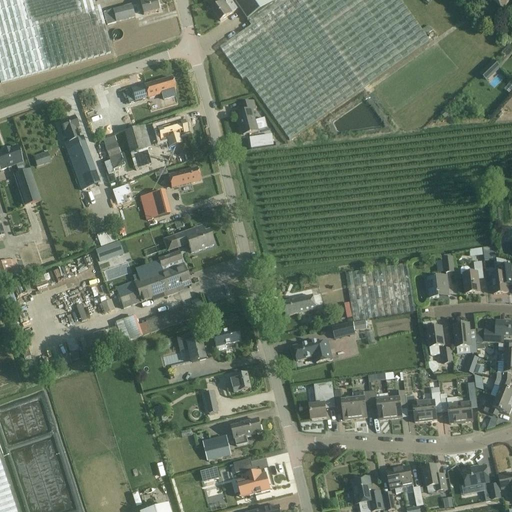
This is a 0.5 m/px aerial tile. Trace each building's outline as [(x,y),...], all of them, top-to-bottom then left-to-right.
[(0,0),(0,80),(1,83),(112,54),(100,7),(93,9),(91,0),(0,0)] [(151,0),(140,3),(143,16),(159,12),(155,0),(151,0)] [(225,0),(212,9),(220,22),(240,9),(247,21),(251,27),(244,32),(220,49),(220,48),(217,51),(220,56),(224,53),(243,80),(246,78),(290,141),(430,42),(400,0),(225,0)] [(493,2),(504,11),(511,0),(484,0),(487,2),(488,2),(491,4),(493,2)] [(116,24),(135,19),(131,5),(103,13),(106,26),(115,23),(116,24)] [(483,72),(490,80),(504,66),(497,59),(483,72)] [(126,92),(130,103),(148,99),(162,95),(163,101),(175,97),(173,92),(176,91),(172,79),(126,92)] [(95,135),(105,132),(95,101),(85,104),(95,135)] [(238,115),(244,136),(258,132),(252,111),(256,110),(254,102),(240,106),(242,114),(238,115)] [(444,111),(440,115),(444,119),(449,115),(444,111)] [(75,118),(60,124),(64,134),(66,134),(69,143),(64,144),(82,192),(101,186),(83,137),(81,138),(77,129),(79,129),(75,118)] [(161,143),(188,134),(185,122),(157,130),(161,143)] [(124,132),(134,170),(151,166),(146,150),(150,149),(144,127),(124,132)] [(124,166),(114,138),(102,142),(113,170),(124,166)] [(0,171),(16,166),(19,174),(25,172),(22,164),(23,164),(17,147),(0,153),(0,171)] [(49,151),(33,157),(37,167),(53,161),(49,151)] [(171,189),(200,182),(197,169),(168,177),(171,189)] [(13,176),(23,207),(40,202),(30,170),(25,172),(19,174),(13,176)] [(136,185),(142,208),(166,202),(159,178),(136,185)] [(188,245),(192,254),(213,246),(208,233),(201,235),(199,229),(174,238),(177,248),(188,245)] [(97,250),(101,263),(126,254),(122,241),(97,250)] [(182,289),(190,286),(183,265),(178,252),(157,260),(158,262),(136,270),(137,275),(132,278),(134,282),(115,289),(123,310),(141,304),(152,300),(153,303),(183,292),(182,289)] [(443,259),(445,274),(454,273),(452,257),(451,258),(451,255),(444,256),(444,259),(443,259)] [(15,275),(20,274),(16,260),(10,262),(10,261),(0,263),(0,282),(16,278),(15,275)] [(463,276),(466,295),(480,293),(478,281),(484,280),(482,263),(473,264),(474,274),(470,275),(469,269),(467,268),(462,268),(460,270),(461,276),(463,276)] [(346,275),(353,322),(417,313),(409,264),(346,275)] [(503,274),(492,276),(494,295),(508,294),(506,280),(511,279),(511,278),(510,266),(502,267),(503,274)] [(449,297),(447,277),(426,280),(428,300),(449,297)] [(286,317),(316,311),(313,297),(283,304),(286,317)] [(89,355),(207,314),(201,298),(190,301),(191,305),(137,323),(135,316),(114,323),(116,327),(104,331),(83,338),(83,339),(79,340),(83,351),(87,350),(89,355)] [(96,311),(98,317),(114,311),(110,301),(101,304),(101,305),(99,306),(100,309),(96,311)] [(81,305),(76,307),(81,323),(87,321),(81,305)] [(335,340),(355,335),(352,323),(332,328),(335,340)] [(485,343),(499,344),(499,338),(511,338),(511,324),(497,323),(496,332),(485,331),(485,343)] [(470,348),(470,354),(477,354),(476,342),(471,342),(469,325),(454,327),(457,349),(470,348)] [(427,330),(431,356),(440,355),(439,347),(444,347),(442,328),(427,330)] [(213,336),(217,352),(225,350),(224,346),(239,342),(236,330),(221,334),(213,336)] [(199,331),(183,335),(187,351),(190,364),(206,360),(199,331)] [(315,358),(317,364),(332,360),(327,343),(319,345),(318,342),(294,348),(297,362),(315,358)] [(504,364),(511,364),(511,345),(498,345),(498,352),(505,352),(504,364)] [(34,366),(28,347),(22,349),(27,368),(34,366)] [(453,365),(451,349),(442,350),(444,366),(453,365)] [(470,356),(465,372),(473,375),(479,359),(470,356)] [(511,364),(504,364),(498,363),(496,380),(511,384),(511,383),(511,375),(511,364)] [(247,375),(231,379),(234,394),(251,390),(247,375)] [(368,377),(369,384),(386,382),(385,375),(368,377)] [(476,389),(484,392),(482,378),(474,375),(476,389)] [(497,399),(511,404),(511,392),(508,391),(511,384),(496,380),(494,386),(501,388),(497,399)] [(459,405),(461,424),(473,423),(471,410),(477,409),(474,384),(468,385),(470,404),(459,405)] [(343,413),(344,422),(355,420),(353,401),(342,402),(340,391),(334,392),(336,414),(343,413)] [(379,422),(391,420),(388,401),(388,395),(376,397),(376,391),(370,392),(372,408),(378,407),(379,422)] [(364,393),(352,395),(355,420),(367,419),(365,408),(372,408),(370,392),(364,393)] [(388,401),(391,420),(402,419),(401,411),(407,410),(406,398),(405,392),(399,392),(400,400),(388,401)] [(310,407),(312,422),(326,420),(325,410),(335,409),(333,394),(323,395),(324,405),(310,407)] [(424,403),(426,422),(437,421),(435,409),(442,408),(441,396),(440,396),(440,394),(431,395),(432,402),(424,403)] [(449,413),(450,426),(461,424),(459,405),(459,399),(447,400),(447,395),(441,396),(442,408),(442,414),(449,413)] [(414,412),(415,424),(426,422),(424,403),(415,404),(414,397),(406,398),(407,410),(407,413),(414,412)] [(216,399),(205,401),(208,415),(219,413),(216,399)] [(490,416),(497,418),(499,412),(509,416),(511,409),(511,404),(497,399),(494,404),(488,402),(484,413),(490,416)] [(155,408),(158,423),(167,421),(163,406),(155,408)] [(232,429),(236,447),(248,444),(246,437),(261,433),(258,421),(242,425),(243,426),(232,429)] [(207,462),(231,456),(226,436),(202,442),(207,462)] [(158,470),(165,468),(162,458),(156,460),(158,470)] [(243,484),(246,497),(271,491),(266,475),(260,477),(259,472),(254,473),(251,460),(237,464),(240,473),(242,473),(244,479),(245,483),(243,484)] [(0,511),(16,511),(0,462),(0,511)] [(401,489),(402,489),(413,486),(409,467),(398,470),(401,489)] [(435,487),(436,492),(447,491),(445,478),(439,479),(436,467),(423,469),(427,488),(435,487)] [(463,471),(466,488),(489,484),(486,468),(472,470),(472,469),(463,471)] [(395,490),(396,495),(403,493),(402,489),(401,489),(398,470),(387,472),(390,491),(395,490)] [(203,473),(177,479),(181,497),(207,491),(203,473)] [(511,489),(511,491),(511,474),(499,477),(502,491),(511,489)] [(380,493),(372,494),(369,479),(352,482),(357,505),(370,503),(371,511),(374,511),(383,510),(380,493)] [(488,487),(491,502),(501,500),(498,485),(488,487)] [(413,489),(417,507),(423,506),(420,488),(413,489)] [(138,507),(144,505),(141,493),(134,495),(138,507)] [(385,504),(386,511),(390,511),(395,511),(391,493),(384,494),(384,497),(385,504)] [(448,509),(456,507),(453,497),(446,499),(448,509)]
